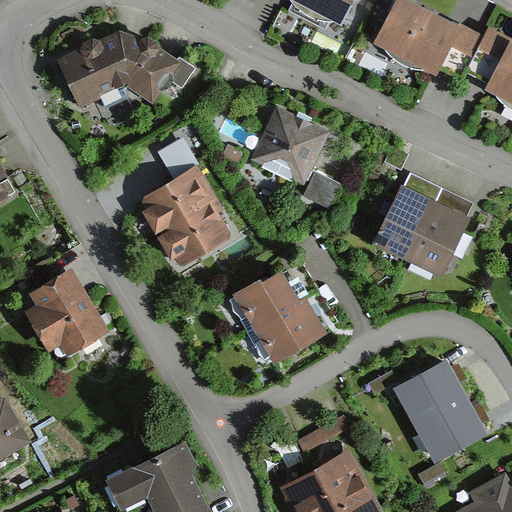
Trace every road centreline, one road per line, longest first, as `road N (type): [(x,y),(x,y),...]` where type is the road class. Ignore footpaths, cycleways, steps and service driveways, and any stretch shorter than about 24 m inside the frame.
road 1 (residential): [(49,0),(9,43),(8,72),(216,431)]
road 2 (residential): [(511,168),(160,0)]
road 3 (residential): [(216,431),(404,332),(434,325),(484,340),(511,374)]
